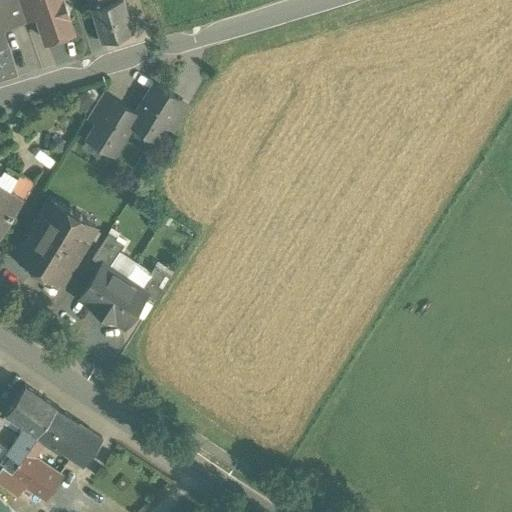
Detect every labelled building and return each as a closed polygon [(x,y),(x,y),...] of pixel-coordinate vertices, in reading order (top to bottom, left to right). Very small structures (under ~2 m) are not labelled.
[(0,0),(0,42),(5,41),(1,27),(10,24),(3,0),(0,0)] [(3,0),(10,24),(25,20),(25,19),(18,0),(3,0)] [(18,0),(25,19),(38,15),(33,0),(18,0)] [(33,0),(38,15),(47,40),(71,32),(66,16),(67,16),(61,0),(60,0),(33,0)] [(118,0),(91,8),(90,8),(101,42),(133,33),(123,0),(118,0)] [(179,101),(154,86),(136,115),(136,116),(131,125),(155,140),(164,125),(164,124),(178,102),(179,101)] [(83,93),(77,108),(88,113),(95,97),(83,93)] [(112,101),(102,95),(88,117),(98,124),(112,101)] [(136,115),(112,101),(98,124),(88,139),(113,154),(131,125),(136,116),(136,115)] [(178,102),(164,124),(164,125),(175,131),(189,108),(178,102)] [(23,200),(0,186),(0,236),(1,237),(23,200)] [(96,227),(50,200),(19,252),(36,263),(31,270),(43,277),(47,270),(64,280),(96,227)] [(109,233),(93,258),(103,264),(103,263),(109,267),(125,244),(109,233)] [(103,264),(81,297),(103,311),(125,277),(109,267),(103,263),(103,264)] [(156,264),(141,288),(147,292),(147,293),(156,299),(172,274),(156,264)] [(125,277),(103,311),(125,326),(147,293),(147,292),(141,288),(125,277)] [(55,406),(24,385),(5,413),(25,427),(36,434),(55,406)] [(102,439),(55,406),(36,434),(37,435),(45,440),(83,466),(102,439)] [(25,427),(0,462),(0,463),(3,465),(2,466),(11,472),(25,452),(37,435),(36,434),(25,427)] [(37,435),(25,452),(33,458),(45,440),(37,435)] [(33,458),(25,452),(11,472),(10,474),(20,480),(44,497),(59,475),(33,458)] [(11,472),(2,466),(0,469),(0,482),(13,491),(20,480),(10,474),(11,472)] [(13,511),(0,499),(0,511),(13,511)]
